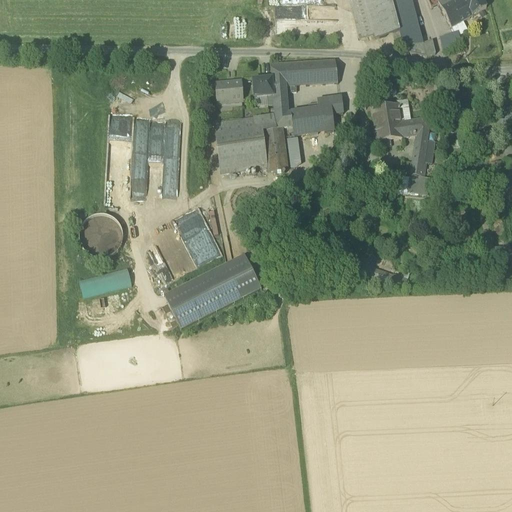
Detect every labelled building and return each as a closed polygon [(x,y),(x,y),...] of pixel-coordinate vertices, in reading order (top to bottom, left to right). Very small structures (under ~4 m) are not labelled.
[(348,0),(359,39),(374,35),(364,0),(348,0)] [(403,53),(426,58),(422,44),(410,0),(396,0),(391,2),(390,0),(364,0),(374,35),(375,40),(376,40),(392,35),(395,46),(402,48),(403,53)] [(427,0),(431,9),(439,4),(440,5),(449,0),(427,0)] [(439,6),(451,29),(486,10),(480,0),(449,0),(440,5),(439,6)] [(275,20),(335,19),(335,5),(275,6),(275,20)] [(439,39),(443,52),(462,46),(456,33),(439,39)] [(432,41),(422,44),(426,58),(435,55),(432,41)] [(271,80),(272,88),(286,87),(296,87),(337,84),(334,62),(270,66),(271,80)] [(267,98),(268,107),(273,106),(272,88),(271,80),(252,81),(253,99),(267,98)] [(231,102),(231,105),(242,104),(240,82),(215,84),(217,104),(231,102)] [(286,93),(286,87),(272,88),(273,106),(273,108),(287,106),(286,93)] [(317,101),(318,109),(330,108),(331,116),(343,115),(340,98),(317,101)] [(287,106),(273,108),(274,115),(288,113),(287,106)] [(388,141),(403,138),(400,124),(398,106),(371,111),(376,142),(388,141)] [(334,132),(331,116),(330,108),(318,109),(289,113),(291,128),(292,128),(293,133),(294,138),(334,132)] [(288,128),(291,128),(289,113),(288,113),(274,115),(274,117),(275,130),(282,129),(288,128)] [(288,169),(282,129),(275,130),(274,117),(214,125),(220,174),(267,167),(267,172),(288,169)] [(429,120),(400,124),(403,138),(416,136),(410,176),(410,178),(408,190),(408,194),(418,195),(421,171),(424,171),(425,163),(422,163),(426,141),(429,121),(429,120)] [(166,142),(179,141),(178,124),(165,125),(166,142)] [(286,141),(290,169),(295,169),(300,165),(297,139),(286,141)] [(376,142),(377,150),(389,148),(388,141),(376,142)] [(425,163),(433,164),(436,143),(426,141),(422,163),(425,163)] [(401,189),(408,190),(410,178),(403,177),(401,189)] [(148,247),(162,282),(210,263),(203,247),(211,243),(199,212),(175,221),(186,247),(160,258),(154,244),(148,247)] [(109,218),(101,216),(93,217),(85,222),(80,229),(78,237),(79,246),(84,253),(91,258),(99,260),(108,259),(115,254),(120,247),(122,239),(121,230),(116,223),(109,218)] [(163,297),(180,330),(260,290),(244,257),(163,297)] [(361,275),(389,285),(393,275),(364,265),(361,275)] [(79,281),(84,299),(132,286),(128,268),(79,281)] [(389,285),(403,290),(407,280),(393,275),(389,285)]
